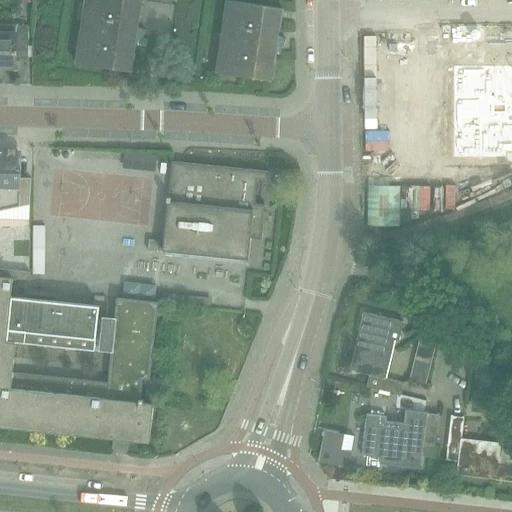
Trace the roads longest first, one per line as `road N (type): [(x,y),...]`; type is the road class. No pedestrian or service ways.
road 1 (residential): [(0,119),(327,122)]
road 2 (residential): [(287,373),(329,232),(327,122)]
road 3 (secondary): [(193,500),(0,487)]
road 4 (residential): [(326,13),(511,16)]
